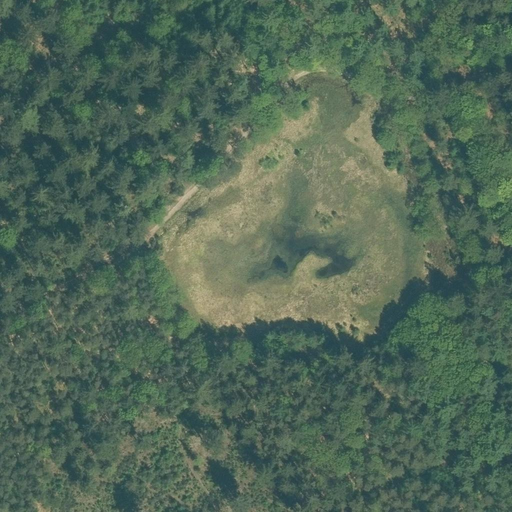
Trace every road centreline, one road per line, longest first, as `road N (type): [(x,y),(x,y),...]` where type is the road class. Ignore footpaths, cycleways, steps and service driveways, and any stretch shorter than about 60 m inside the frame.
road 1 (track): [(452,82),(408,103),(308,72),(223,150)]
road 2 (track): [(223,150),(176,201),(98,262)]
road 3 (track): [(452,82),(511,204)]
